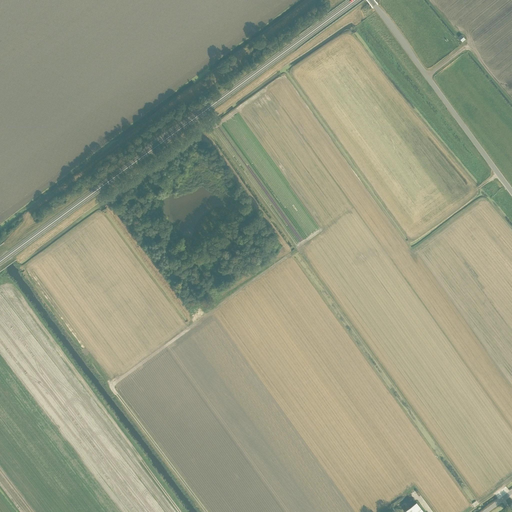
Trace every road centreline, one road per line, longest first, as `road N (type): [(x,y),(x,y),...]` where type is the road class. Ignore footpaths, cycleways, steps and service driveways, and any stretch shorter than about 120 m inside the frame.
road 1 (primary): [(0,261),(354,0)]
road 2 (tertiary): [(511,191),(426,74)]
